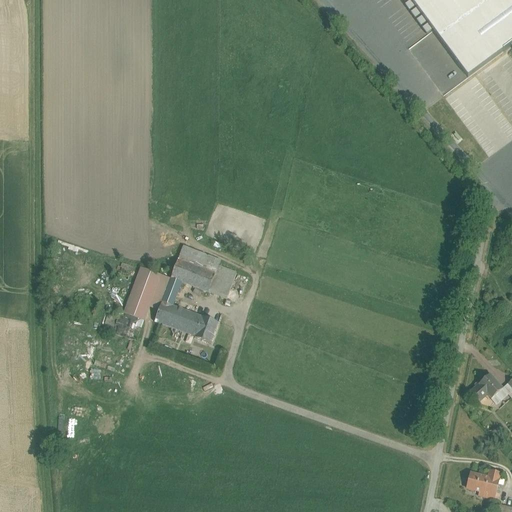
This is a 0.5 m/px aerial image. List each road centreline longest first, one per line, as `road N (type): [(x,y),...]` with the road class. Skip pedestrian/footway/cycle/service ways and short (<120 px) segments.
road 1 (track): [(45,511),(30,0)]
road 2 (residential): [(425,511),(491,186)]
road 3 (unclassified): [(323,0),(491,186)]
